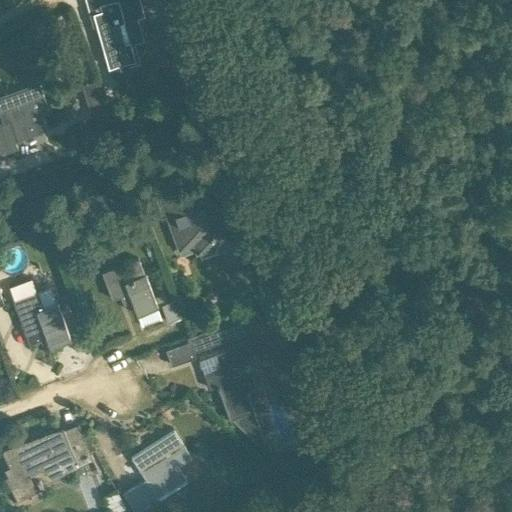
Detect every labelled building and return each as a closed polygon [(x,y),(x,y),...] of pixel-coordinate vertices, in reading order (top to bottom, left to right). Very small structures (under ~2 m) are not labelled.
[(105,0),(99,2),(101,8),(89,12),(93,25),(97,24),(109,66),(110,71),(111,74),(113,75),(116,77),(120,77),(123,77),(125,75),(127,72),(129,69),(129,66),(128,61),(135,59),(129,38),(142,34),(137,16),(144,14),(139,0),(105,0)] [(38,80),(5,91),(14,117),(0,122),(0,151),(15,146),(16,147),(17,146),(14,140),(47,128),(42,113),(50,110),(38,77),(37,78),(38,80)] [(97,80),(85,82),(88,105),(100,104),(97,80)] [(129,133),(125,119),(119,100),(105,104),(114,137),(129,133)] [(114,137),(105,104),(94,107),(104,140),(114,137)] [(209,176),(160,194),(176,238),(174,238),(179,249),(190,245),(190,244),(212,236),(215,244),(236,237),(227,212),(222,214),(209,176)] [(157,251),(153,241),(145,244),(149,254),(150,253),(152,258),(158,256),(157,251)] [(137,312),(142,325),(161,318),(157,306),(162,305),(161,303),(169,301),(165,292),(154,295),(145,271),(144,272),(138,256),(102,270),(112,297),(120,294),(122,298),(128,301),(132,299),(137,312)] [(70,337),(67,327),(51,284),(38,289),(33,275),(8,285),(29,341),(46,335),(49,345),(70,337)] [(161,303),(162,305),(168,320),(181,315),(175,298),(169,301),(161,303)] [(205,304),(198,306),(188,310),(190,314),(184,316),(189,330),(211,322),(206,308),(205,304)] [(189,340),(166,348),(172,363),(195,355),(194,349),(246,331),(241,317),(187,336),(189,340)] [(225,398),(256,386),(250,372),(243,375),(242,373),(258,368),(253,356),(247,338),(220,349),(219,347),(218,347),(219,349),(199,357),(205,373),(214,369),(218,382),(210,385),(210,386),(217,384),(218,387),(220,386),(225,401),(226,400),(225,398)] [(16,494),(33,486),(76,464),(74,459),(77,458),(74,451),(88,446),(79,421),(64,426),(63,425),(4,446),(3,447),(2,448),(2,449),(2,450),(2,451),(13,471),(5,475),(19,502),(20,501),(16,494)] [(137,511),(149,505),(147,502),(186,477),(169,451),(183,441),(173,425),(172,426),(173,428),(142,448),(141,446),(140,446),(143,451),(133,457),(145,476),(122,491),(135,511),(137,511)] [(366,511),(367,511),(365,511),(359,511),(347,487),(308,506),(311,511),(366,511)] [(115,511),(126,505),(117,488),(106,493),(115,511)] [(282,511),(285,498),(271,496),(268,511),(282,511)]
